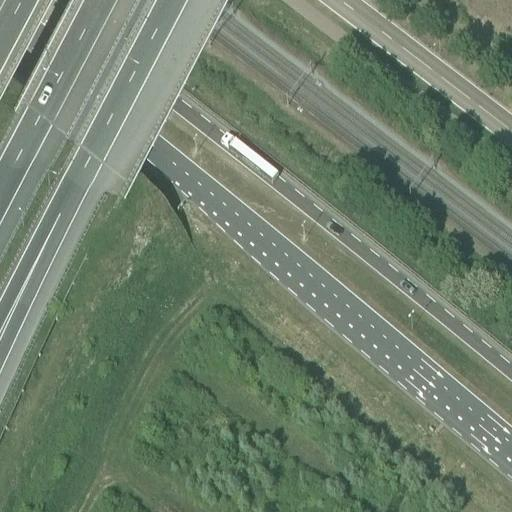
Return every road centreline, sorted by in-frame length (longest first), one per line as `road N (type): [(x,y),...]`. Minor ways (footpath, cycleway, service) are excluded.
road 1 (secondary): [(0,26),(511,447)]
road 2 (secondary): [(511,372),(41,0)]
road 3 (motorway): [(0,193),(99,0)]
road 4 (tertiary): [(340,0),(511,131)]
road 5 (motorway): [(0,356),(86,159)]
road 6 (motorway): [(0,325),(86,159)]
road 7 (motorway): [(86,159),(170,0)]
